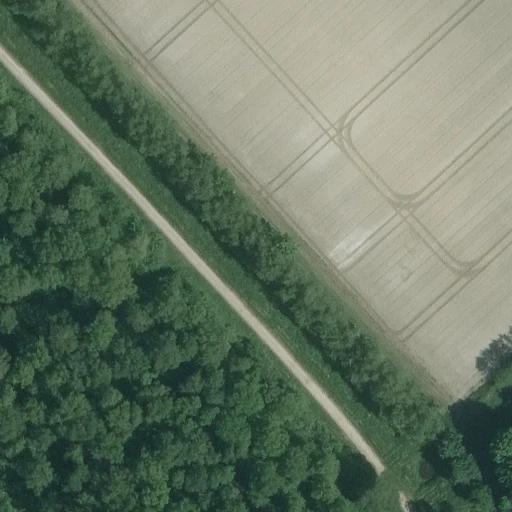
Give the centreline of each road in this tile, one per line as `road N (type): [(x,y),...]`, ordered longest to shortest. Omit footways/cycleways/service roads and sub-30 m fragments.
road 1 (track): [(408,511),(343,421),(0,51)]
road 2 (track): [(0,344),(178,240)]
